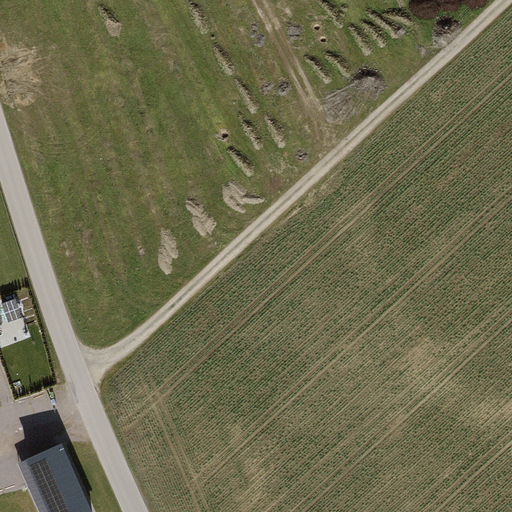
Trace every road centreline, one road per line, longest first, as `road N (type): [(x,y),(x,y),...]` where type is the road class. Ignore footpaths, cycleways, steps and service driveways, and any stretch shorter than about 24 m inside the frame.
road 1 (track): [(75,372),(125,351),(506,0)]
road 2 (residential): [(137,511),(75,372),(0,135)]
